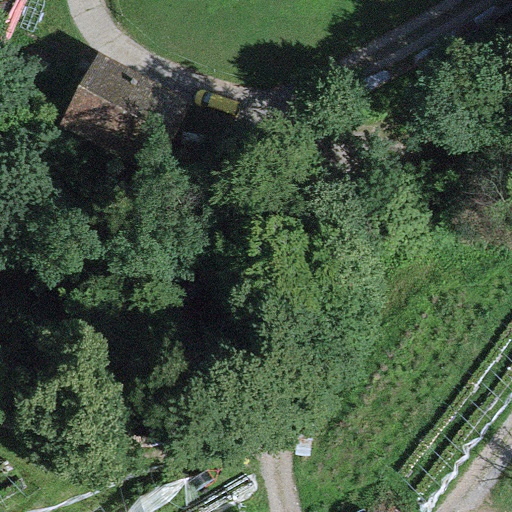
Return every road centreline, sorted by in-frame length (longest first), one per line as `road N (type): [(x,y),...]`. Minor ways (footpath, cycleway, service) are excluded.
road 1 (track): [(86,0),(122,54),(162,76),(224,101),(288,99),(311,154),(290,378),(295,503)]
road 2 (track): [(288,99),(379,63),(483,0)]
